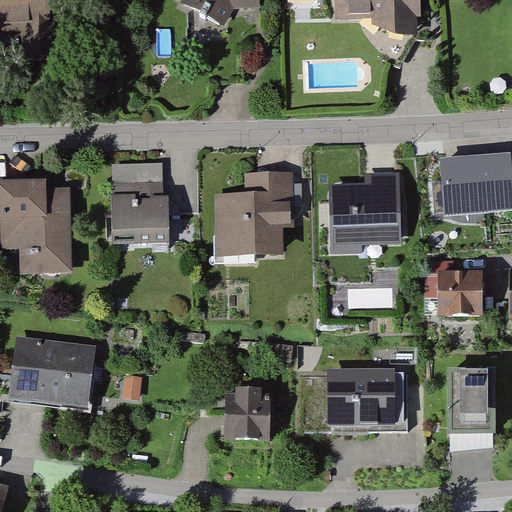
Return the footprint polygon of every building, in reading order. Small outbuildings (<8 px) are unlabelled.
[(58,0),(0,0),(0,43),(61,41),(58,0)] [(178,0),(224,24),(229,9),(257,6),(256,0),(178,0)] [(372,18),(372,25),(396,34),(418,34),(418,17),(422,17),(421,0),(335,0),(336,19),(372,18)] [(511,166),(511,153),(440,159),(445,217),(511,211),(511,166)] [(248,194),(214,194),(213,259),(279,259),(279,233),(302,233),(302,170),(248,170),(248,194)] [(366,184),(329,185),(332,255),(362,254),(362,246),(402,245),(399,173),(366,174),(366,184)] [(165,183),(104,184),(105,244),(166,243),(165,183)] [(70,184),(0,187),(0,206),(2,251),(16,250),(18,277),(75,274),(70,184)] [(439,316),(483,316),(483,271),(438,271),(439,316)] [(97,347),(17,337),(9,399),(89,409),(97,347)] [(496,368),(448,368),(448,434),(496,434),(496,368)] [(395,373),(395,369),(328,370),(328,426),(396,426),(396,424),(405,424),(404,373),(395,373)] [(125,377),(123,399),(140,401),(142,378),(125,377)] [(272,395),(262,394),(263,388),(236,387),(236,393),(227,393),(225,440),(270,442),(272,395)]
